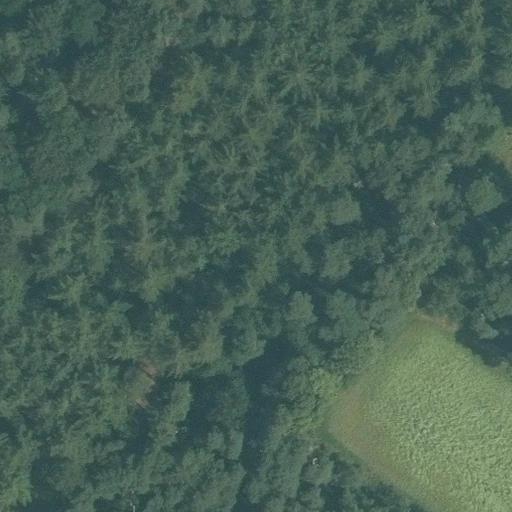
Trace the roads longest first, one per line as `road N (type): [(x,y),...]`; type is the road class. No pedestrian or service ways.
road 1 (unknown): [(0,304),(129,135),(210,0)]
road 2 (tertiary): [(0,195),(126,0)]
